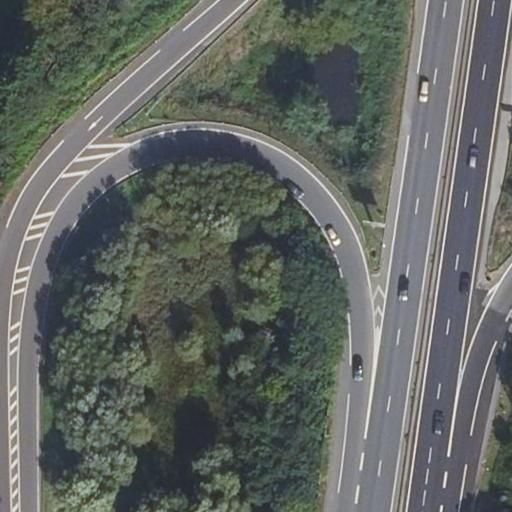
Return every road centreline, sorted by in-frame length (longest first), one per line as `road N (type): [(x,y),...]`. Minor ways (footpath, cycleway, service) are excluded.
road 1 (trunk): [(31,511),(30,355),(55,234),(101,176),(167,146),(239,149),(277,164),(331,218),(350,264),(359,421),(376,459)]
road 2 (trunk): [(430,511),(493,0)]
road 3 (trunk): [(439,0),(376,459)]
road 4 (trunk): [(229,0),(60,158),(13,235),(0,304)]
road 5 (trunk): [(454,511),(488,333),(511,277)]
